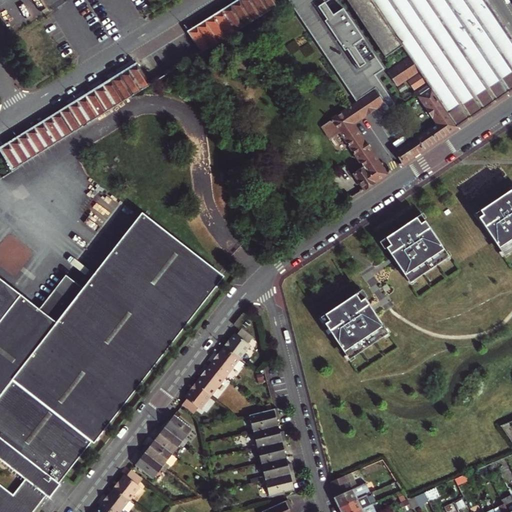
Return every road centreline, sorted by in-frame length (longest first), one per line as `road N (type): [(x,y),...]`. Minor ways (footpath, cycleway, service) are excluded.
road 1 (tertiary): [(262,275),(511,104)]
road 2 (tertiary): [(74,511),(262,275)]
road 3 (residential): [(262,275),(326,511)]
road 4 (unclassified): [(23,108),(199,0)]
